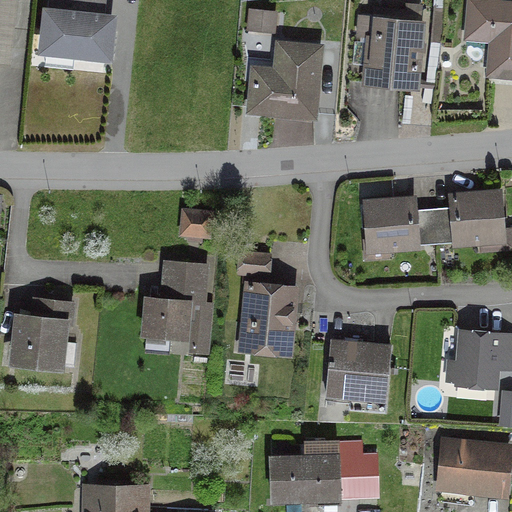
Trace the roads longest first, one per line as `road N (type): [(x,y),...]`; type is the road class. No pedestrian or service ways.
road 1 (residential): [(0,164),(322,160)]
road 2 (residential): [(511,294),(360,299),(336,291),(318,256),(322,160)]
road 3 (residential): [(322,160),(511,144)]
